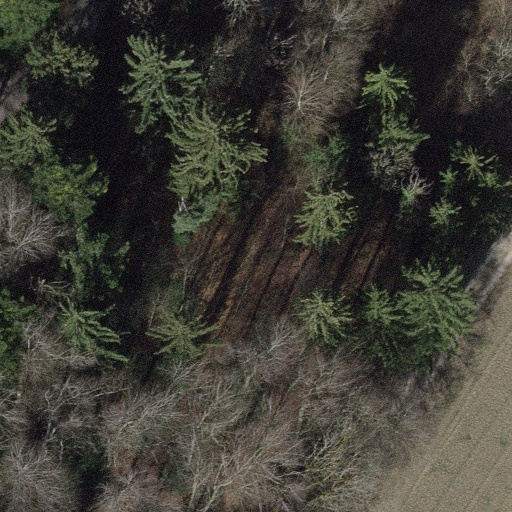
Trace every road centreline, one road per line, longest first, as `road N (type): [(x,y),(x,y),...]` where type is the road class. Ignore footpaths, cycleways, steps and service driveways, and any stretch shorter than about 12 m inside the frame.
road 1 (track): [(511,241),(360,511)]
road 2 (track): [(107,0),(0,179)]
